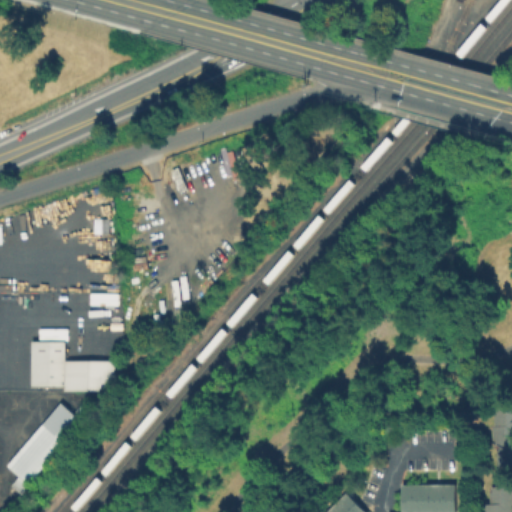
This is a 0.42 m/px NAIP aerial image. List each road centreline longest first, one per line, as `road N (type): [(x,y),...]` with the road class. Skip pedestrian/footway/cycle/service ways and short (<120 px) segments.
road 1 (secondary): [(0,199),(352,78)]
road 2 (secondary): [(0,157),(219,55)]
road 3 (primary): [(330,59),(173,14)]
road 4 (primary): [(511,95),(389,62)]
